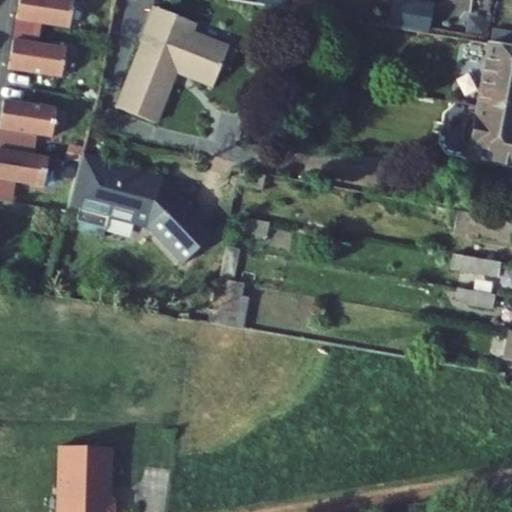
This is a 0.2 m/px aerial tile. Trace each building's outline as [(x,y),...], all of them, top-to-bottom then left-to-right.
[(19,0),(15,24),(40,27),(68,31),(72,2),(57,0),(19,0)] [(312,0),(293,0),(292,10),(310,13),(312,0)] [(331,0),(312,0),(310,13),(328,16),(331,0)] [(401,0),(395,0),(391,27),(426,34),(431,5),(401,0)] [(194,23),(151,5),(137,37),(144,40),(117,106),(154,121),(175,70),(211,85),(227,45),(191,29),(194,23)] [(15,24),(12,44),(37,48),(40,27),(15,24)] [(511,32),(494,30),(492,46),(511,48),(511,32)] [(37,48),(12,44),(7,73),(61,81),(65,52),(37,48)] [(510,93),(511,93),(511,48),(492,46),(489,45),(478,108),(498,111),(502,87),(511,89),(510,93)] [(511,168),(511,93),(510,93),(511,89),(502,87),(498,111),(478,108),(476,120),(472,120),(464,126),(461,140),(468,148),(471,149),(469,162),(511,168)] [(3,100),(0,116),(0,129),(22,133),(50,137),(55,108),(3,100)] [(22,133),(0,129),(0,150),(20,153),(22,133)] [(20,153),(0,150),(0,179),(15,182),(43,186),(48,157),(20,153)] [(67,209),(78,212),(90,162),(91,156),(82,154),(67,209)] [(103,159),(91,156),(90,162),(101,165),(103,159)] [(217,228),(171,183),(158,180),(160,173),(103,159),(101,165),(90,162),(78,212),(75,228),(104,235),(109,214),(149,224),(185,261),(217,228)] [(262,188),(264,175),(239,170),(237,183),(262,188)] [(171,183),(160,173),(158,180),(171,183)] [(15,182),(0,179),(0,201),(12,203),(15,182)] [(66,213),(36,208),(33,232),(60,236),(66,213)] [(511,225),(511,219),(461,212),(457,236),(509,244),(511,225)] [(270,222),(247,217),(244,230),(268,235),(270,222)] [(233,280),(239,248),(226,246),(221,278),(233,280)] [(501,263),(454,254),(452,269),(498,277),(501,263)] [(240,296),(242,282),(233,280),(221,278),(213,324),(243,330),(248,297),(240,296)] [(495,294),(459,288),(457,298),(470,301),(470,305),(492,309),(495,294)] [(110,449),(58,447),(56,511),(112,511),(113,501),(108,496),(110,449)]
